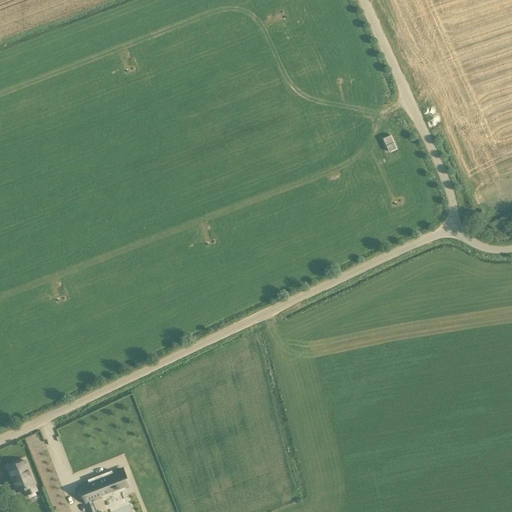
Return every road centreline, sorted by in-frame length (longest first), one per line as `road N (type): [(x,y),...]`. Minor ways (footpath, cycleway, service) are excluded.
road 1 (unclassified): [(0,439),(453,225)]
road 2 (unclassified): [(453,225),(447,186),(361,0)]
